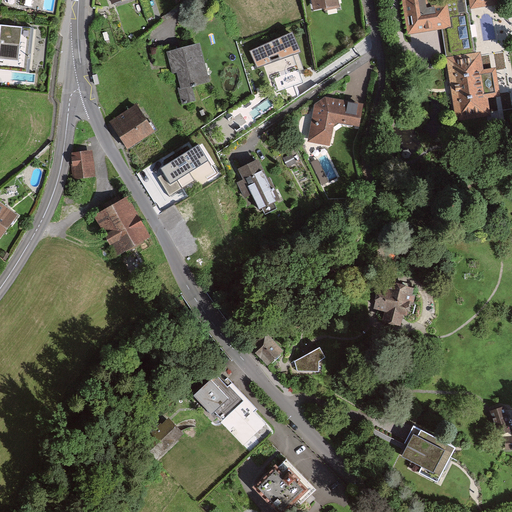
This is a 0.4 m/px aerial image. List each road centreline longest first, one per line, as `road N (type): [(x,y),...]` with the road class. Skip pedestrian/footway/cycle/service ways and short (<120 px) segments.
road 1 (tertiary): [(83,78),(102,136),(190,292),(230,348),(386,511)]
road 2 (tertiary): [(83,78),(70,98),(46,210),(0,287)]
